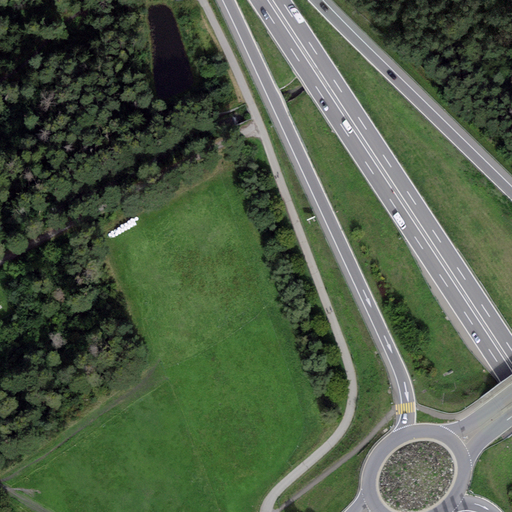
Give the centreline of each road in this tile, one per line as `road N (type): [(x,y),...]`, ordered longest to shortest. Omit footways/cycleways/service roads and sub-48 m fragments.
road 1 (track): [(202,0),(262,129),(351,376),(352,401),(339,434),(274,494),(269,511)]
road 2 (trunk): [(230,0),(392,353),(405,390),(406,433)]
road 3 (trunk): [(258,0),(511,385)]
road 4 (trunk): [(511,350),(280,0)]
road 5 (unclassified): [(0,268),(262,129)]
road 6 (trunk): [(511,193),(315,0)]
